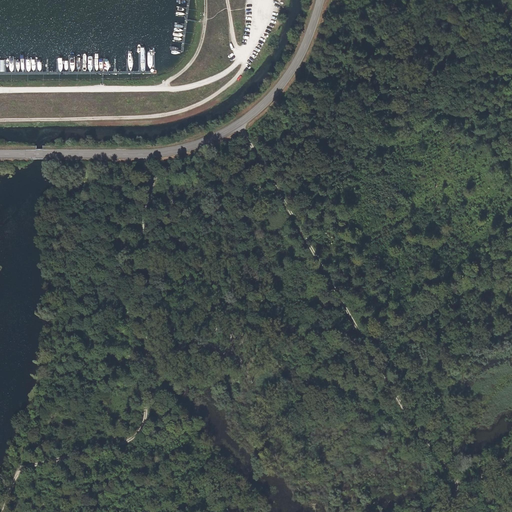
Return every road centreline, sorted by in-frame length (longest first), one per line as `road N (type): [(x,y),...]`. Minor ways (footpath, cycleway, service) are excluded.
road 1 (track): [(147,154),(143,427),(133,438),(20,468),(8,511)]
road 2 (track): [(452,487),(238,124)]
road 3 (tertiary): [(320,0),(289,73),(260,107),(217,136),(147,154),(0,154)]
road 4 (track): [(243,57),(242,69),(213,99),(190,111),(156,120),(0,123)]
road 5 (track): [(161,89),(0,90)]
road 6 (track): [(161,89),(196,86),(243,57),(261,0)]
